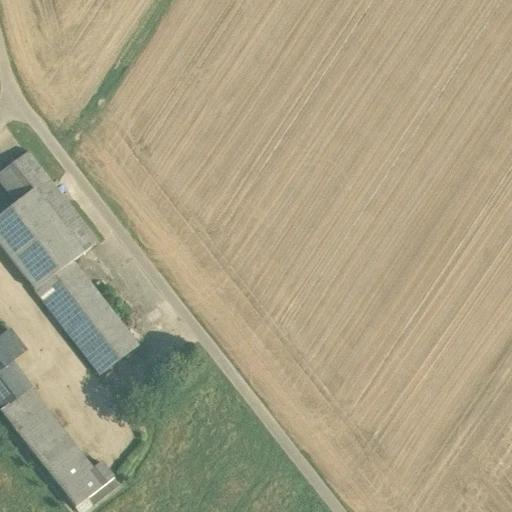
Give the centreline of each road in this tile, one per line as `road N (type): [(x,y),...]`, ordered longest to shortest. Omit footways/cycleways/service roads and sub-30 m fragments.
road 1 (track): [(0,33),(16,102),(342,511)]
road 2 (track): [(86,183),(106,123),(189,0)]
